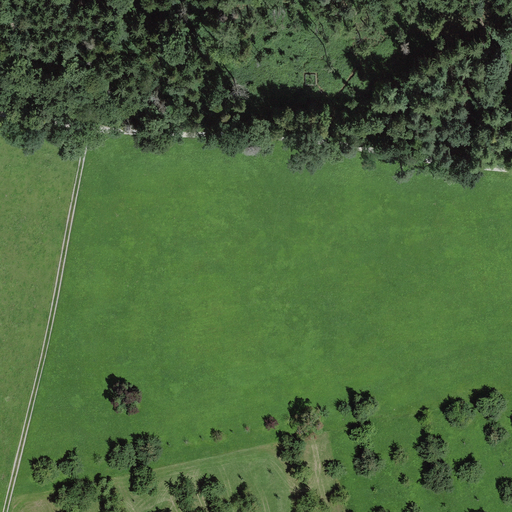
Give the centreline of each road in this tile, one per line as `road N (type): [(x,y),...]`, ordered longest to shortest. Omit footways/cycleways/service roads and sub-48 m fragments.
road 1 (track): [(0,113),(88,128),(285,136),(511,169)]
road 2 (track): [(88,128),(2,511)]
